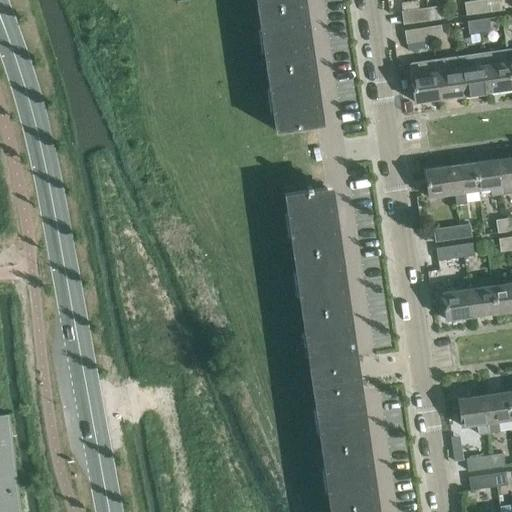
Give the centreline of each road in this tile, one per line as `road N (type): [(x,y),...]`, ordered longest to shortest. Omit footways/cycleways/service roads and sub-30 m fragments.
road 1 (residential): [(439,511),(369,0)]
road 2 (secondary): [(107,511),(47,180),(0,14)]
